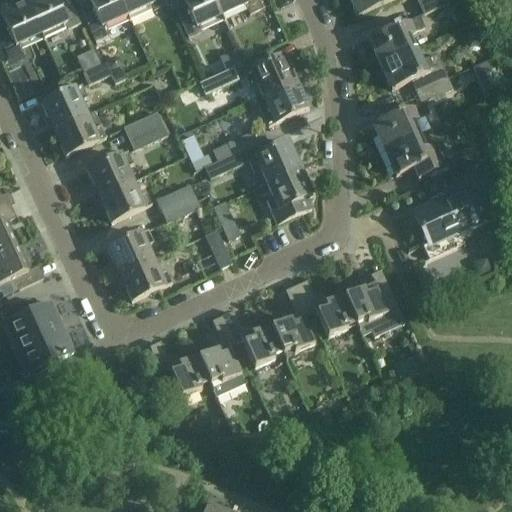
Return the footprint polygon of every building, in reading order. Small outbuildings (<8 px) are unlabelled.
[(29,0),(25,2),(42,39),(65,28),(67,33),(81,27),(68,0),(61,0),(56,3),(54,0),(29,0)] [(127,20),(118,0),(88,0),(91,7),(80,12),(95,45),(108,39),(104,31),(127,20)] [(118,0),(127,20),(151,9),(153,14),(166,8),(162,0),(118,0)] [(222,21),(212,0),(182,0),(186,7),(174,12),(188,41),(201,35),(199,31),(222,21)] [(212,0),(222,21),(246,10),(249,18),(263,12),(257,0),(212,0)] [(348,0),(358,21),(404,0),(348,0)] [(445,0),(432,0),(418,7),(423,19),(449,7),(445,0)] [(0,62),(2,66),(9,63),(9,64),(22,58),(19,50),(42,39),(25,2),(0,13),(5,26),(0,28),(0,62)] [(380,69),(412,54),(406,40),(425,32),(419,19),(368,43),(380,69)] [(422,94),(448,82),(437,58),(418,67),(412,54),(380,69),(391,94),(417,82),(422,94)] [(250,91),(256,88),(263,102),(296,87),(284,59),(250,74),(244,78),(250,91)] [(110,62),(108,67),(111,72),(116,74),(120,72),(122,67),(120,62),(115,60),(110,62)] [(490,63),(472,71),(477,82),(495,73),(490,63)] [(88,90),(110,79),(114,88),(127,82),(122,72),(111,76),(107,66),(82,77),(88,90)] [(65,69),(59,72),(63,82),(74,78),(71,71),(65,69)] [(233,71),(199,87),(205,99),(239,83),(233,71)] [(24,78),(12,84),(20,103),(33,97),(24,78)] [(448,82),(422,94),(427,105),(453,93),(448,82)] [(262,118),(268,131),(274,128),(308,113),(296,87),(263,102),(269,115),(262,118)] [(88,119),(87,118),(81,104),(88,101),(82,89),(42,107),(54,134),(88,119)] [(384,155),(416,140),(410,126),(429,118),(423,105),(372,129),(384,155)] [(88,119),(54,134),(66,160),(106,142),(94,115),(87,118),(88,119)] [(128,144),(162,128),(157,116),(123,132),(128,144)] [(162,128),(128,144),(133,155),(168,140),(162,128)] [(261,131),(227,147),(232,158),(232,159),(238,156),(266,144),(261,131)] [(193,139),(181,145),(195,175),(204,171),(212,167),(207,158),(203,160),(193,139)] [(416,140),(384,155),(396,180),(414,171),(420,182),(429,178),(451,168),(452,168),(441,144),(422,153),(416,140)] [(254,176),(260,174),(266,188),(300,172),(288,146),(248,164),(254,176)] [(127,155),(121,158),(87,174),(99,200),(133,185),(127,170),(133,167),(127,155)] [(244,168),(238,156),(232,159),(232,158),(212,167),(204,171),(209,183),(244,168)] [(451,168),(429,178),(432,186),(455,175),(451,168)] [(273,201),(266,204),(277,228),(312,213),(307,201),(312,199),(300,172),(266,188),(273,201)] [(146,196),(140,199),(133,185),(99,200),(112,227),(152,209),(146,196)] [(161,216),(195,201),(190,189),(156,204),(161,216)] [(486,226),(472,194),(446,206),(444,201),(412,215),(426,246),(422,248),(428,262),(486,235),(482,228),(486,226)] [(0,213),(10,209),(14,207),(9,195),(0,199),(0,213)] [(195,201),(161,216),(167,228),(200,212),(195,201)] [(240,240),(225,206),(212,212),(228,245),(240,240)] [(0,257),(16,250),(5,225),(15,220),(10,209),(0,213),(0,257)] [(148,233),(141,236),(108,252),(120,279),(153,263),(147,249),(154,246),(148,233)] [(232,268),(217,234),(204,240),(220,273),(232,268)] [(38,269),(27,275),(16,250),(0,257),(0,288),(9,284),(14,295),(44,282),(38,269)] [(476,264),(474,269),(478,278),(490,273),(485,260),(476,264)] [(166,274),(160,277),(153,263),(120,279),(132,305),(172,287),(166,274)] [(344,301),(355,326),(356,328),(362,340),(371,336),(374,341),(405,327),(381,275),(359,285),(362,293),(345,301),(344,301)] [(348,329),(355,326),(344,301),(345,301),(344,298),(326,307),(323,300),(315,303),(306,285),(296,289),(308,316),(314,313),(327,342),(349,332),(348,329)] [(294,357),(315,348),(302,319),(308,316),(296,289),(285,294),(297,320),(272,332),(271,329),(270,330),(282,356),(283,359),(293,354),(294,357)] [(50,305),(34,312),(29,302),(0,315),(5,326),(3,326),(26,377),(43,369),(47,378),(62,371),(58,362),(73,355),(50,305)] [(252,338),(248,329),(241,333),(233,315),(223,320),(235,347),(241,344),(254,373),(276,363),(274,359),(282,356),(270,330),(252,338)] [(235,347),(223,320),(212,325),(220,343),(212,346),(216,354),(199,362),(197,363),(208,387),(210,389),(216,401),(247,388),(231,353),(230,354),(228,350),(235,347)] [(201,390),(208,387),(197,363),(199,362),(198,359),(179,368),(176,361),(169,364),(160,345),(149,351),(161,378),(168,374),(181,403),(202,393),(201,390)]
